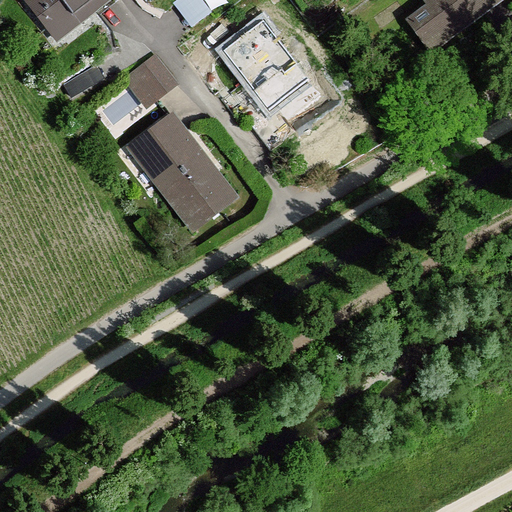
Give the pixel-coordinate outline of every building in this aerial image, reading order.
[(29,0),(60,40),(112,0),(29,0)] [(181,0),(180,1),(198,24),(216,9),(208,0),(181,0)] [(511,0),(510,0),(424,0),(430,7),(411,19),(434,50),(511,0)] [(268,16),(222,52),(274,117),(320,81),(268,16)] [(178,83),(155,55),(125,79),(149,108),(178,83)] [(240,197),(173,112),(128,148),(195,232),(240,197)]
